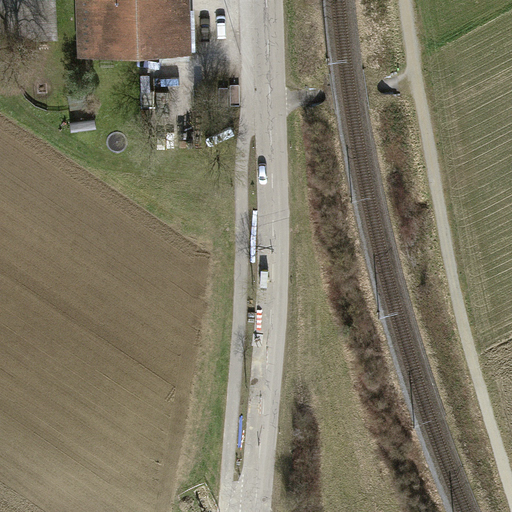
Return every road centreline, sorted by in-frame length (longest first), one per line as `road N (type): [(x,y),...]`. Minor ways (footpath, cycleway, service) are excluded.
road 1 (tertiary): [(256,511),(274,256),(267,0)]
road 2 (track): [(421,82),(455,286),(511,493)]
